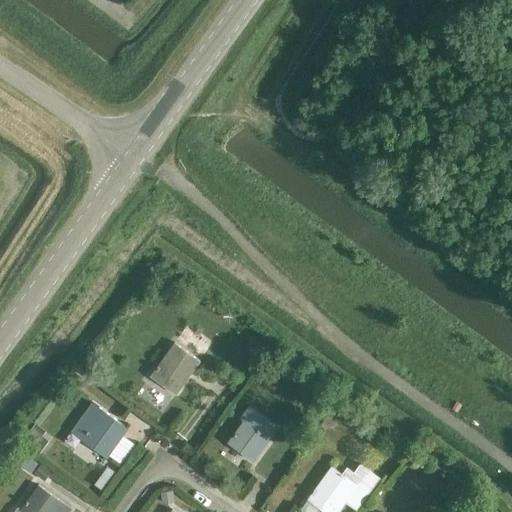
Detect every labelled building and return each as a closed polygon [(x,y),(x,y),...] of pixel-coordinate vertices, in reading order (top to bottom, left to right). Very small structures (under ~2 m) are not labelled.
[(157,303),(159,319),(173,317),(171,301),(157,303)] [(174,342),(151,375),(176,393),(200,361),(174,342)] [(270,367),(283,364),(280,351),(267,355),(270,367)] [(72,369),(65,379),(74,385),(81,376),(72,369)] [(68,406),(77,413),(84,404),(75,397),(68,406)] [(253,409),(229,442),(254,461),(278,428),(253,409)] [(103,410),(82,439),(106,457),(127,427),(103,410)] [(21,441),(39,453),(48,440),(42,436),(45,431),(34,423),(31,428),(30,428),(21,441)] [(15,457),(27,465),(31,460),(20,451),(15,457)] [(40,464),(33,473),(43,480),(50,471),(40,464)] [(308,500),(324,511),(336,511),(351,493),(363,501),(380,479),(361,465),(354,474),(347,469),(343,475),(332,466),(308,500)] [(38,486),(20,510),(22,511),(55,511),(62,504),(38,486)] [(160,492),(162,503),(174,501),(172,490),(160,492)]
